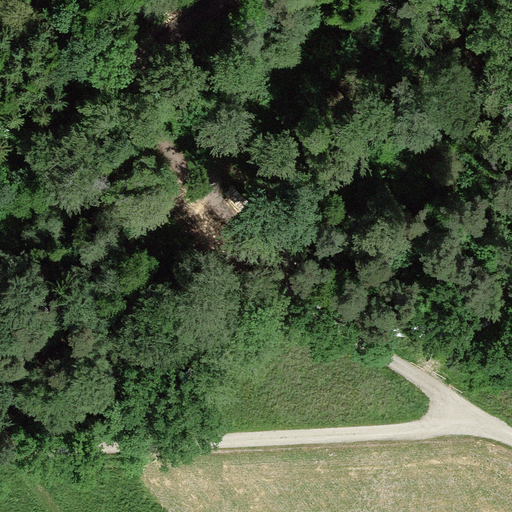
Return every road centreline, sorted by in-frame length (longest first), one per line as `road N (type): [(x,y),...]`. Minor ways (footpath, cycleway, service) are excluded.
road 1 (track): [(511,443),(292,293),(110,76),(237,0)]
road 2 (track): [(500,434),(0,452)]
